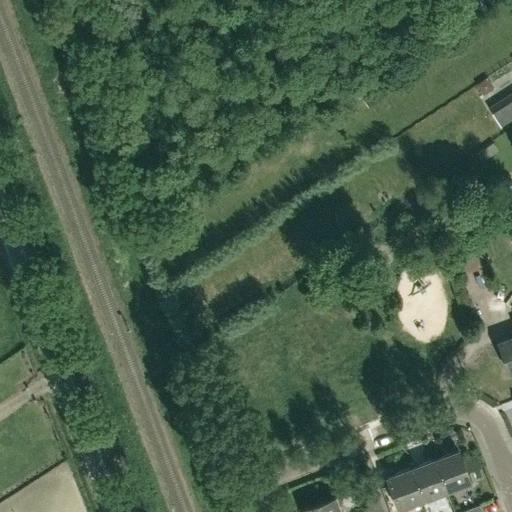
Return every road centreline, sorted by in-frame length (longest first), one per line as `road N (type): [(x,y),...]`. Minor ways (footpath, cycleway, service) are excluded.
road 1 (residential): [(250,511),(253,494),(272,476),(453,408),(486,423),(509,483)]
road 2 (unclassified): [(111,511),(0,212)]
